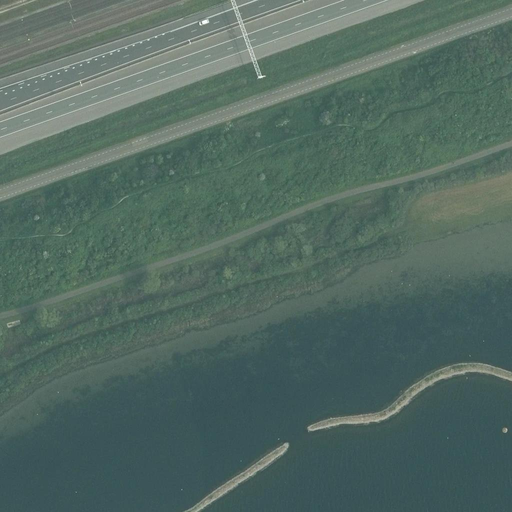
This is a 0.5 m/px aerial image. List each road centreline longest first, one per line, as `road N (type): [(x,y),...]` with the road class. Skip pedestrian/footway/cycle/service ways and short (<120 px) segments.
road 1 (track): [(0,380),(50,349),(511,189)]
road 2 (unclassified): [(0,194),(511,13)]
road 3 (trunk): [(0,130),(366,0)]
road 4 (trunk): [(283,0),(0,103)]
